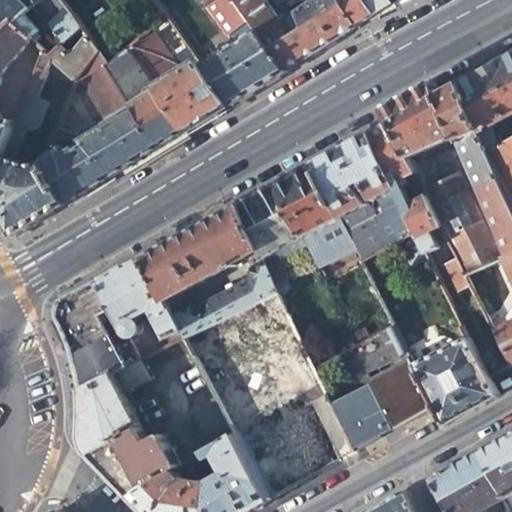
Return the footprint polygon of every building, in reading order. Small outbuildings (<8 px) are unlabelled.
[(24,14),(33,6),(26,0),(0,0),(0,14),(11,23),(32,41),(34,43),(40,38),(36,33),(38,30),(24,14)] [(221,53),(205,63),(232,105),(263,86),(287,72),(241,0),(223,0),(218,4),(216,6),(239,41),(229,47),(225,41),(217,46),(221,53)] [(267,0),(241,0),(287,72),(325,49),(356,30),(337,0),(314,0),(281,21),(267,0)] [(367,24),(377,19),(363,0),(337,0),(356,30),(367,24)] [(363,0),(377,19),(386,14),(397,9),(391,0),(363,0)] [(391,0),(397,9),(407,4),(414,0),(391,0)] [(47,22),(64,40),(81,20),(68,4),(47,22)] [(190,40),(172,12),(166,18),(161,21),(178,47),(190,40)] [(0,36),(11,23),(0,14),(0,36)] [(80,38),(84,41),(91,33),(81,20),(64,40),(61,44),(67,49),(69,50),(80,38)] [(0,89),(5,73),(32,41),(11,23),(0,36),(0,89)] [(151,30),(133,45),(187,132),(210,118),(232,105),(205,63),(203,60),(184,71),(178,60),(172,64),(151,30)] [(78,82),(80,76),(105,50),(91,33),(84,41),(75,50),(69,50),(67,49),(61,44),(51,57),(45,52),(17,123),(0,165),(0,219),(11,238),(47,218),(69,205),(46,160),(42,169),(16,159),(28,129),(32,131),(40,130),(49,104),(39,99),(54,61),(78,82)] [(59,128),(46,160),(69,205),(86,194),(109,180),(142,160),(174,141),(187,132),(133,45),(114,61),(105,50),(80,76),(111,126),(96,135),(93,131),(80,140),(83,144),(67,154),(64,148),(71,135),(59,128)] [(511,57),(488,70),(460,85),(488,157),(490,157),(502,150),(495,131),(500,121),(511,115),(511,114),(511,57)] [(510,246),(511,250),(511,205),(490,157),(488,157),(460,85),(449,91),(441,95),(413,110),(391,122),(409,158),(458,137),(506,248),(510,246)] [(511,144),(511,117),(511,115),(500,121),(495,131),(502,150),(511,144)] [(0,165),(17,123),(0,119),(0,165)] [(404,178),(417,173),(409,158),(391,122),(381,128),(369,134),(396,189),(418,233),(428,254),(441,248),(433,231),(444,227),(428,195),(420,199),(412,203),(403,186),(407,184),(404,178)] [(378,199),(396,189),(369,134),(338,149),(312,163),(341,219),(347,231),(364,262),(365,262),(391,247),(374,215),(368,206),(357,186),(363,182),(373,203),(376,201),(376,200),(378,199)] [(490,157),(511,205),(511,144),(502,150),(490,157)] [(303,239),(341,219),(312,163),(293,173),(275,182),(303,239)] [(412,182),(420,199),(428,195),(426,191),(417,173),(404,178),(407,184),(412,182)] [(462,174),(426,191),(428,195),(444,227),(460,258),(469,275),(503,259),(462,174)] [(276,254),(303,239),(275,182),(259,190),(232,204),(276,285),(287,280),(276,254)] [(418,233),(396,189),(378,199),(401,242),(402,242),(418,233)] [(279,292),(276,285),(232,204),(185,228),(144,250),(186,333),(188,339),(279,292)] [(413,264),(424,259),(429,256),(428,254),(418,233),(402,242),(413,264)] [(123,261),(97,275),(128,334),(129,335),(133,337),(136,337),(139,336),(142,334),(144,330),(141,325),(138,322),(134,321),(153,312),(168,341),(186,333),(144,250),(123,261)] [(511,322),(496,331),(511,361),(511,254),(506,257),(511,271),(511,322)] [(441,278),(429,256),(424,259),(435,281),(441,278)] [(473,285),(469,275),(460,258),(448,264),(461,291),(473,285)] [(124,348),(133,344),(131,342),(128,334),(97,275),(56,299),(52,308),(52,316),(58,328),(66,346),(70,362),(74,385),(73,397),(128,370),(113,341),(119,338),(124,348)] [(376,327),(380,333),(396,325),(392,318),(376,327)] [(373,379),(412,358),(396,325),(380,333),(356,346),(373,379)] [(148,334),(131,342),(133,344),(141,362),(143,362),(158,354),(148,334)] [(469,337),(416,366),(436,406),(444,421),(440,423),(442,426),(476,408),(501,395),(491,377),(469,337)] [(344,353),(367,399),(379,392),(373,379),(356,346),(344,353)] [(416,366),(412,358),(373,379),(379,392),(394,422),(397,428),(408,422),(428,410),(436,406),(416,366)] [(153,380),(143,362),(141,362),(128,370),(73,397),(73,412),(74,437),(75,442),(77,450),(85,459),(144,428),(126,394),(153,380)] [(349,397),(335,404),(342,419),(358,450),(380,438),(385,435),(382,429),(394,422),(379,392),(367,399),(353,406),(349,397)] [(190,412),(211,452),(239,437),(218,397),(190,412)] [(151,441),(144,428),(85,459),(104,479),(125,499),(178,471),(184,468),(170,441),(170,440),(168,437),(166,436),(162,436),(151,441)] [(505,496),(511,491),(511,434),(481,451),(505,496)] [(184,477),(178,471),(125,499),(137,511),(250,511),(271,500),(264,487),(239,437),(211,452),(208,454),(211,459),(220,455),(230,472),(209,484),(184,477)] [(475,511),(486,506),(505,496),(481,451),(434,478),(452,511),(475,511)] [(271,500),(284,493),(277,479),(264,487),(271,500)] [(420,511),(410,490),(371,511),(420,511)]
